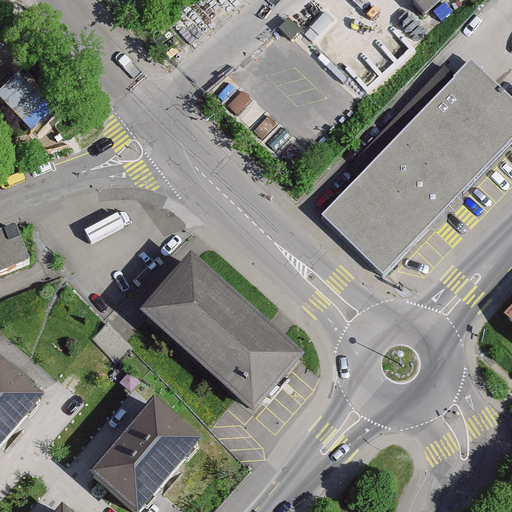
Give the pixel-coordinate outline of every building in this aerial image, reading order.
[(449,0),(413,0),(409,4),(426,22),(449,0)] [(55,57),(50,52),(34,67),(53,87),(69,71),(65,67),(55,57)] [(386,151),(446,213),(511,148),(511,105),(474,66),(386,151)] [(317,217),(377,279),(446,213),(386,151),(317,217)] [(0,278),(31,266),(16,226),(0,232),(0,278)] [(304,355),(196,257),(145,313),(253,411),(304,355)] [(133,351),(108,326),(94,340),(119,365),(133,351)] [(0,446),(46,393),(0,353),(0,446)] [(134,511),(144,511),(206,441),(158,400),(92,476),(134,511)]
